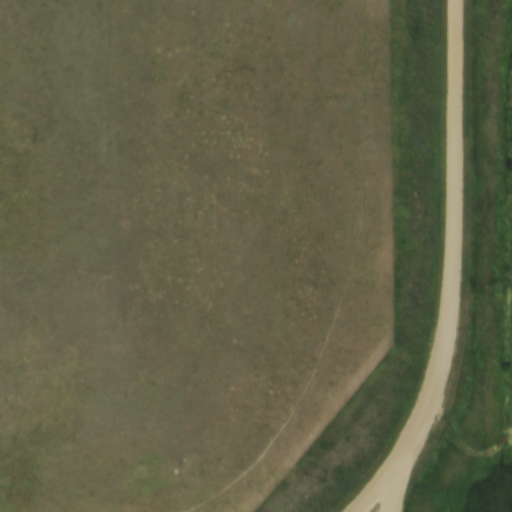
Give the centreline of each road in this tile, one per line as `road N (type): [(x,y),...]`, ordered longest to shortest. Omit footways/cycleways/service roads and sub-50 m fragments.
road 1 (residential): [(390,511),(438,390),(457,300),(459,0)]
road 2 (track): [(438,390),(462,441),(479,453),(495,451),(511,429)]
